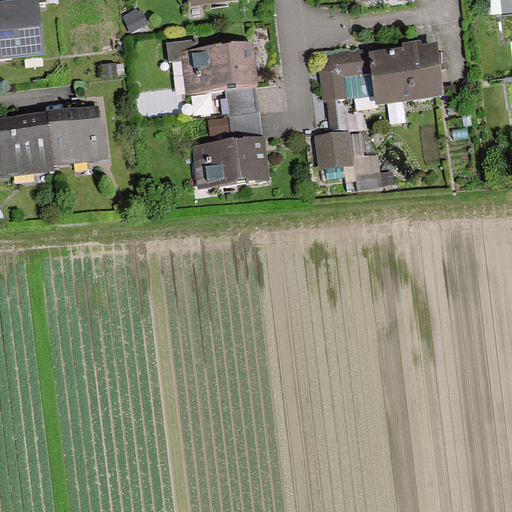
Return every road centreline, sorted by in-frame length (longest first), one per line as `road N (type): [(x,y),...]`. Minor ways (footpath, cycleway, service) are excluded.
road 1 (track): [(0,237),(511,196)]
road 2 (residential): [(289,0),(305,130)]
